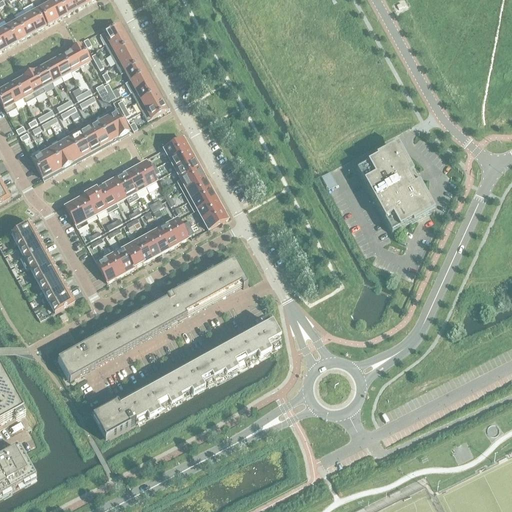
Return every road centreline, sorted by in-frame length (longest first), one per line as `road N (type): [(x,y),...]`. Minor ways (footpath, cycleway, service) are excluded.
road 1 (residential): [(238,300),(93,379),(106,404),(251,325)]
road 2 (residential): [(47,211),(101,308),(245,227)]
road 3 (residential): [(120,0),(245,227)]
road 4 (tertiary): [(493,165),(419,331),(386,359)]
road 5 (residential): [(31,193),(130,147),(131,166),(47,211)]
road 6 (unclassified): [(493,165),(439,114),(376,0)]
road 7 (tertiary): [(256,432),(105,511)]
road 8 (residential): [(0,58),(54,28),(68,44),(0,84)]
